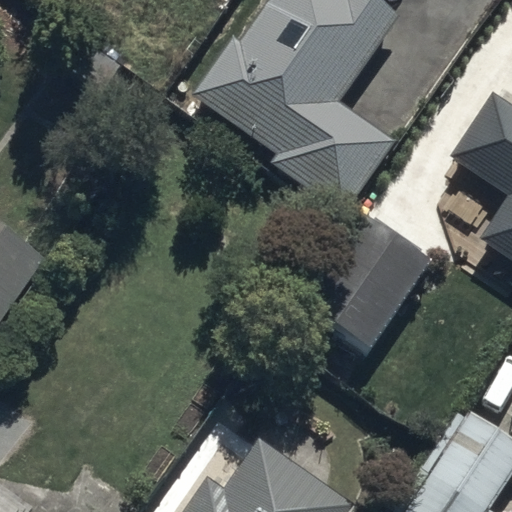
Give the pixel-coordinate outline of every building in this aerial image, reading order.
[(274,0),(198,110),(279,167),(272,177),(343,226),(394,153),(340,115),(395,35),(344,0),(274,0)] [(472,185),(510,212),(481,253),(511,273),(511,118),(491,105),(447,169),(472,185)] [(300,321),(369,368),(434,274),(365,227),(300,321)] [(0,345),(52,271),(0,235),(0,345)] [(494,511),(511,486),(511,453),(467,422),(404,511),(494,511)] [(349,511),(246,441),(196,511),(349,511)]
